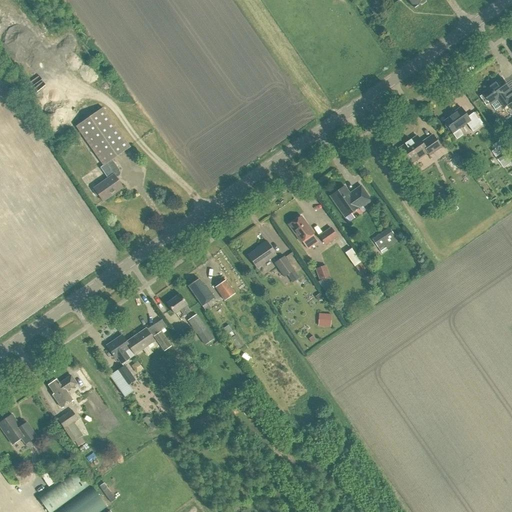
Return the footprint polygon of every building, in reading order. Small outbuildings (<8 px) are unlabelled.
[(408,0),(414,9),(426,0),(408,0)] [(502,106),(503,109),(509,105),(511,109),(511,92),(502,78),(495,83),(496,84),(483,93),(496,111),(502,106)] [(102,108),(76,127),(103,166),(100,168),(108,179),(93,189),(103,202),(122,188),(113,175),(119,171),(112,160),(130,147),(102,108)] [(444,122),(456,140),(463,135),(458,128),(465,123),(472,132),(482,126),(473,113),(467,117),(460,108),(454,112),(455,114),(444,122)] [(404,144),(405,145),(398,149),(410,165),(427,153),(429,156),(441,148),(432,135),(421,143),(417,136),(410,140),(404,144)] [(496,157),(500,163),(507,158),(503,152),(496,157)] [(351,196),(344,186),(330,197),(344,218),(362,206),(363,207),(371,201),(362,188),(351,196)] [(288,226),(301,243),(313,234),(301,217),(288,226)] [(319,236),(325,245),(337,237),(331,228),(319,236)] [(389,228),(372,240),(377,247),(381,254),(387,250),(386,249),(398,241),(400,239),(396,234),(394,235),(389,228)] [(259,246),(259,247),(247,256),(256,269),(276,255),(266,241),(259,246)] [(345,254),(354,267),(360,262),(351,249),(345,254)] [(274,264),(284,277),(287,275),(293,271),(284,257),(274,264)] [(325,266),(320,268),(315,270),(320,281),(329,277),(325,266)] [(293,271),(287,275),(292,283),(299,278),(293,271)] [(198,279),(188,286),(206,312),(211,309),(207,303),(214,298),(205,285),(203,286),(198,279)] [(215,288),(224,301),(234,294),(225,281),(215,288)] [(174,314),(180,310),(184,316),(190,312),(186,306),(187,305),(180,295),(167,304),(174,314)] [(187,321),(205,345),(213,340),(196,315),(187,321)] [(322,315),(322,326),(329,327),(330,316),(322,315)] [(130,348),(129,348),(134,355),(154,341),(146,329),(126,342),(130,348)] [(171,347),(160,332),(154,337),(164,351),(171,347)] [(106,346),(115,358),(115,359),(116,359),(115,358),(117,357),(121,364),(134,355),(129,348),(130,348),(126,342),(121,335),(121,336),(116,340),(115,340),(113,342),(113,341),(112,342),(113,342),(107,346),(106,346)] [(229,340),(236,350),(242,347),(234,336),(229,340)] [(130,366),(135,373),(142,369),(137,361),(130,366)] [(128,385),(135,380),(124,365),(108,376),(123,398),(132,392),(128,385)] [(48,386),(54,394),(52,395),(62,409),(73,401),(66,391),(77,384),(71,376),(59,384),(56,380),(55,381),(53,380),(49,382),(49,385),(48,386)] [(58,420),(64,429),(73,443),(82,437),(72,423),(78,420),(71,410),(58,420)] [(0,422),(0,427),(12,445),(21,439),(25,444),(36,436),(27,423),(20,427),(12,415),(0,422)] [(78,467),(37,498),(47,511),(53,511),(91,484),(78,467)] [(50,473),(45,476),(51,486),(56,483),(50,473)] [(102,484),(110,501),(116,498),(108,482),(102,484)] [(92,486),(56,511),(100,511),(107,507),(92,486)]
